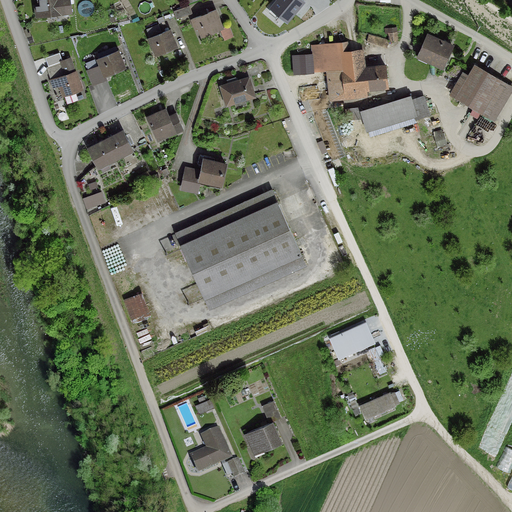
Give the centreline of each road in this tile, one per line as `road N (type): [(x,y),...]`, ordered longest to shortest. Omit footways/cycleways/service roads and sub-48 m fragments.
road 1 (residential): [(57,148),(194,511)]
road 2 (residential): [(206,511),(421,412)]
road 3 (residential): [(269,51),(57,148)]
road 4 (residential): [(511,114),(483,155),(466,153),(431,91),(396,92)]
road 5 (residential): [(269,51),(333,203)]
road 6 (residential): [(57,148),(4,0)]
